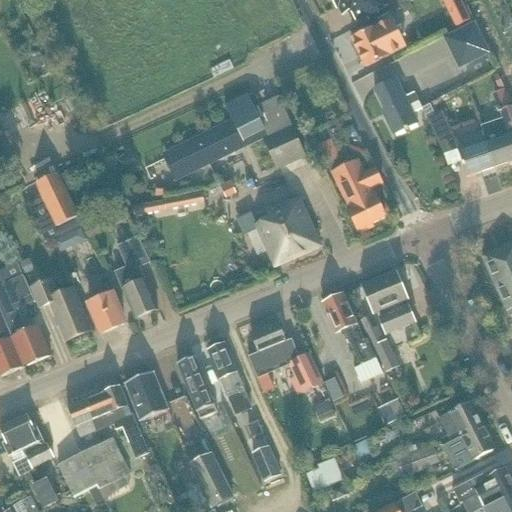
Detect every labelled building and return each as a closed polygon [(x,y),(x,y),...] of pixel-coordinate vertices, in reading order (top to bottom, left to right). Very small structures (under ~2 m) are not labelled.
[(378,0),(331,0),(337,10),(339,9),(343,17),(351,13),(356,24),(389,7),(389,6),(384,9),(378,0)] [(442,0),(456,29),(471,21),(460,0),(442,0)] [(401,48),(394,36),(388,23),(375,30),(353,41),(353,42),(351,46),(354,53),(359,54),(366,69),(388,58),(387,55),(401,48)] [(475,24),(444,39),(459,70),(491,55),(475,24)] [(409,108),(418,103),(414,95),(405,99),(396,81),(375,92),(388,120),(386,121),(393,137),(418,125),(409,108)] [(181,154),(166,161),(175,180),(191,173),(191,175),(268,138),(248,97),(227,107),(233,121),(178,148),(180,153),(181,154)] [(505,134),(511,131),(511,108),(500,112),(503,122),(492,125),(494,130),(482,133),(495,170),(511,163),(511,137),(507,140),(505,134)] [(482,133),(457,141),(455,142),(442,113),(427,121),(445,156),(458,152),(459,157),(467,179),(495,170),(482,133)] [(101,143),(107,131),(95,125),(89,137),(101,143)] [(268,139),(264,141),(277,171),(284,168),(306,159),(294,133),(292,128),(268,139)] [(334,144),(321,150),(333,176),(349,211),(349,212),(358,232),(385,219),(372,191),(382,186),(375,171),(358,179),(353,167),(342,172),(338,164),(342,162),(334,144)] [(132,158),(122,163),(126,170),(136,165),(132,158)] [(69,199),(66,200),(55,177),(37,186),(48,208),(39,213),(52,241),(82,227),(69,199)] [(231,184),(221,188),(226,199),(235,195),(231,184)] [(16,190),(20,206),(32,202),(28,186),(16,190)] [(211,212),(222,206),(214,191),(202,197),(211,212)] [(202,196),(164,203),(165,211),(203,204),(202,196)] [(161,200),(150,202),(151,211),(162,210),(161,200)] [(252,214),(238,220),(246,236),(259,230),(275,268),(319,248),(299,202),(268,216),(271,221),(257,227),(252,214)] [(68,236),(55,242),(61,254),(74,247),(68,236)] [(136,321),(158,312),(138,268),(148,263),(137,239),(117,248),(126,269),(115,274),(122,292),(123,292),(136,321)] [(511,245),(501,250),(508,264),(503,266),(511,285),(511,245)] [(508,264),(501,250),(482,259),(502,304),(505,309),(501,311),(500,310),(488,317),(502,344),(511,340),(511,339),(511,334),(510,329),(511,327),(511,285),(503,266),(508,264)] [(28,259),(17,264),(23,277),(24,277),(34,272),(28,259)] [(24,277),(23,277),(17,264),(15,260),(4,265),(6,270),(0,272),(0,311),(25,369),(51,358),(38,328),(26,334),(16,312),(12,301),(31,293),(24,277)] [(396,276),(364,290),(376,317),(381,315),(384,322),(381,324),(386,335),(414,323),(409,311),(404,313),(401,307),(408,304),(396,276)] [(51,306),(66,344),(90,334),(73,292),(57,299),(50,282),(32,290),(40,310),(51,306)] [(105,286),(91,292),(96,304),(89,307),(102,336),(124,326),(112,297),(110,297),(105,286)] [(369,345),(368,345),(346,297),(325,306),(339,338),(346,334),(354,351),(353,351),(361,368),(376,361),(369,345)] [(0,377),(1,380),(23,370),(10,340),(10,341),(0,318),(0,377)] [(279,325),(265,330),(277,360),(281,369),(288,366),(302,396),(309,393),(323,386),(324,386),(310,356),(299,361),(291,342),(287,344),(279,325)] [(254,358),(248,360),(256,379),(267,375),(281,369),(277,360),(265,330),(251,336),(259,356),(254,358)] [(377,330),(367,334),(388,377),(400,371),(386,342),(383,343),(377,330)] [(246,392),(238,374),(240,374),(227,346),(209,354),(221,382),(228,400),(246,392)] [(195,360),(177,368),(200,418),(217,411),(195,360)] [(267,375),(256,379),(263,395),(274,390),(267,375)] [(167,411),(161,396),(162,396),(154,377),(126,389),(134,408),(135,407),(141,422),(167,411)] [(335,380),(325,385),(333,403),(344,398),(335,380)] [(149,455),(145,444),(133,416),(132,416),(122,391),(93,402),(105,431),(114,427),(116,432),(123,429),(136,461),(149,455)] [(228,400),(236,418),(253,411),(246,392),(228,400)] [(83,439),(105,431),(93,402),(72,410),(83,439)] [(331,403),(313,412),(320,426),(338,418),(331,403)] [(381,412),(388,429),(407,421),(399,404),(381,412)] [(473,405),(441,422),(454,446),(486,429),(473,405)] [(20,477),(27,474),(33,471),(32,471),(55,460),(48,445),(45,447),(36,426),(33,427),(28,417),(0,430),(4,440),(1,443),(6,453),(10,453),(12,457),(11,457),(15,465),(20,477)] [(263,435),(258,424),(249,428),(253,439),(263,435)] [(454,446),(446,450),(459,474),(498,453),(486,429),(454,446)] [(341,447),(348,459),(364,451),(357,438),(341,447)] [(97,490),(98,492),(130,476),(114,442),(61,468),(67,480),(76,500),(97,490)] [(269,450),(253,456),(265,483),(281,476),(269,450)] [(403,480),(426,472),(420,453),(396,461),(397,464),(385,468),(390,482),(402,477),(403,480)] [(210,510),(234,499),(212,454),(189,466),(210,510)] [(153,460),(147,463),(153,477),(160,474),(153,460)] [(320,470),(307,476),(315,494),(317,493),(328,489),(320,470)] [(486,475),(453,491),(456,496),(460,505),(477,497),(483,508),(484,510),(511,496),(511,484),(505,471),(488,479),(486,475)] [(49,481),(35,488),(46,510),(60,504),(49,481)] [(331,493),(335,504),(345,500),(342,490),(331,493)] [(415,511),(423,508),(416,495),(395,505),(396,507),(386,511),(415,511)] [(511,511),(511,496),(484,510),(484,511),(511,511)] [(16,511),(38,511),(30,498),(14,508),(16,511)]
